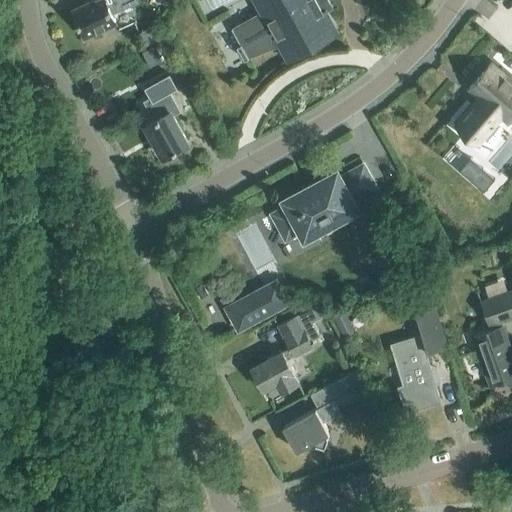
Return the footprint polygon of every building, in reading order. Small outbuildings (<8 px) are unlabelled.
[(137,0),(94,0),(90,0),(71,9),(84,39),(101,31),(102,34),(114,29),(113,26),(117,25),(112,15),(139,3),(137,0)] [(327,9),(331,7),(327,0),(257,0),(264,12),(232,30),(248,59),(278,47),(287,63),(340,32),(327,9)] [(151,26),(137,33),(143,45),(157,38),(151,26)] [(147,66),(159,60),(152,46),(140,52),(147,66)] [(467,137),(475,127),(485,136),(501,117),(508,123),(511,118),(511,82),(490,64),(469,89),(480,99),(456,127),(467,137)] [(169,74),(145,88),(151,101),(149,103),(157,118),(145,125),(163,157),(166,156),(168,157),(175,153),(175,151),(188,144),(171,113),(176,110),(167,95),(178,89),(169,74)] [(381,190),(365,161),(342,173),(338,166),(279,198),(283,205),(269,213),(285,242),(299,234),(303,242),(362,210),(358,202),(381,190)] [(200,299),(207,296),(201,286),(195,289),(200,299)] [(289,303),(281,288),(264,297),(261,291),(225,310),(236,332),(289,303)] [(439,401),(425,354),(449,347),(431,288),(410,295),(422,335),(391,344),(404,385),(399,387),(404,405),(418,401),(420,407),(439,401)] [(489,325),(511,316),(511,291),(481,302),(489,325)] [(294,357),(314,346),(312,341),(321,336),(313,323),(322,317),(315,306),(277,326),(289,347),(282,351),(251,368),(263,390),(276,383),(281,391),(298,382),(287,360),(294,356),(294,357)] [(511,377),(511,355),(502,326),(473,336),(477,349),(465,354),(467,359),(479,355),(490,386),(511,377)] [(324,449),(328,433),(323,422),(340,413),(335,405),(365,388),(355,370),(311,394),(318,408),(283,427),(296,451),(308,444),(324,449)]
